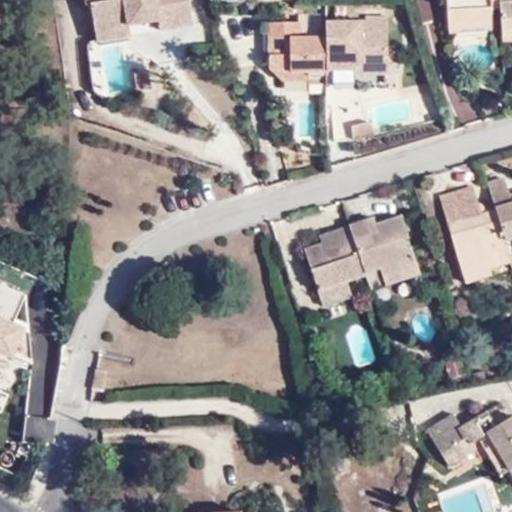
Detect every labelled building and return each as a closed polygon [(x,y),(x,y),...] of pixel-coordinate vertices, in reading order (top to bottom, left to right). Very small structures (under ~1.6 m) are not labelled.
[(77,0),(80,14),(88,13),(96,55),(124,50),(123,37),(160,31),(162,42),(189,37),(183,0),(77,0)] [(442,0),(446,31),(497,28),(494,0),(442,0)] [(511,0),(494,0),(497,28),(497,35),(498,39),(511,37),(511,0)] [(386,24),(322,25),(323,41),(324,64),(353,63),(353,80),(387,80),(386,24)] [(324,64),(323,41),(297,40),(297,26),(263,27),(264,75),(275,86),(286,87),(286,77),(303,79),(323,78),(324,64)] [(446,39),(497,35),(497,28),(446,31),(446,39)] [(123,37),(124,50),(162,42),(160,31),(123,37)] [(498,46),(511,44),(511,37),(498,39),(498,46)] [(286,77),(286,87),(304,87),(303,79),(286,77)] [(440,196),(449,226),(465,276),(491,267),(496,272),(511,266),(511,255),(511,253),(511,252),(511,194),(507,179),(489,185),(497,210),(483,214),(473,185),(440,196)] [(417,263),(403,217),(378,225),(372,228),(369,220),(349,227),(367,281),(417,263)] [(372,228),(378,225),(375,218),(369,220),(372,228)] [(321,297),(346,288),(367,281),(349,227),(331,234),(333,241),(324,244),(307,251),(321,297)] [(333,241),(331,234),(322,237),(324,244),(333,241)] [(469,288),(498,278),(496,272),(491,267),(465,276),(469,288)] [(326,312),(351,305),(346,288),(321,297),(326,312)] [(453,382),(473,378),(467,357),(449,362),(453,382)] [(511,416),(510,413),(494,424),(486,415),(464,429),(454,417),(426,436),(452,472),(480,453),(496,472),(506,466),(511,473),(511,416)]
